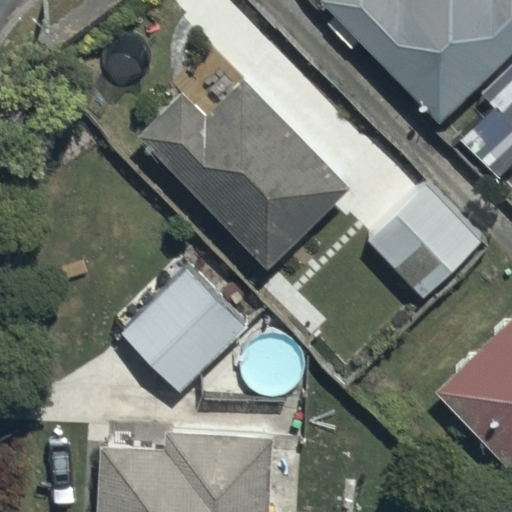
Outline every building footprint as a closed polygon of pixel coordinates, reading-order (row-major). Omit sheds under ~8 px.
[(440,122),(511,52),(511,0),(324,0),(323,2),(440,122)] [(351,190),(243,80),(205,117),(183,95),(140,138),(269,271),(351,190)] [(511,123),(496,106),(472,128),(511,171),(511,123)] [(487,246),(425,186),(371,241),(427,296),(446,277),(451,282),(487,246)] [(180,388),(242,326),(186,270),(124,331),(180,388)] [(511,319),(436,393),(511,471),(511,319)] [(98,447),(94,511),(270,511),(274,438),(167,433),(166,449),(98,447)]
